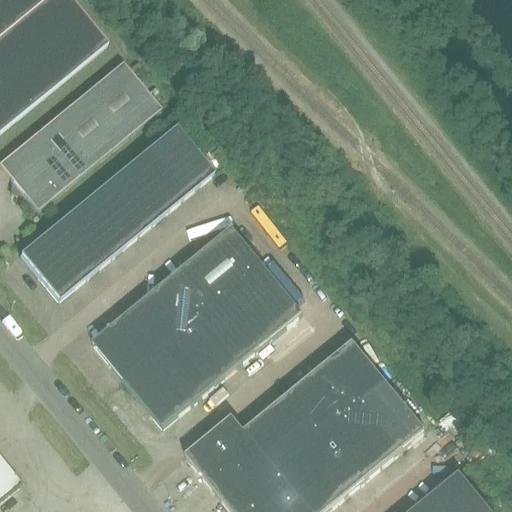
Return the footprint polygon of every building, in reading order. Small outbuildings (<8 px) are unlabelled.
[(0,0),(0,136),(107,49),(66,0),(0,0)] [(36,216),(160,114),(122,68),(0,167),(0,171),(12,186),(11,198),(22,199),(36,216)] [(159,145),(197,192),(213,179),(175,132),(159,145)] [(144,158),(182,204),(197,192),(159,145),(144,158)] [(120,176),(159,223),(182,204),(144,158),(120,176)] [(100,193),(138,240),(159,223),(120,176),(100,193)] [(100,193),(59,227),(98,273),(138,240),(100,193)] [(98,273),(59,227),(19,259),(58,306),(98,273)] [(232,234),(214,249),(245,287),(264,272),(232,234)] [(245,287),(214,249),(190,269),(221,307),(245,287)] [(221,307),(190,269),(170,285),(202,323),(221,307)] [(264,272),(245,287),(221,307),(260,354),(302,319),(264,272)] [(186,336),(202,323),(170,285),(155,298),(186,336)] [(171,348),(181,339),(186,336),(155,298),(139,310),(171,348)] [(202,323),(241,370),(260,354),(221,307),(202,323)] [(171,348),(139,310),(124,323),(155,361),(161,356),(171,348)] [(155,361),(124,323),(93,349),(124,387),(155,361)] [(181,339),(220,386),(241,370),(202,323),(186,336),(181,339)] [(181,339),(171,348),(161,356),(200,403),(220,386),(181,339)] [(358,413),(364,408),(387,389),(353,348),(324,372),(358,413)] [(161,356),(155,361),(124,387),(162,434),(200,403),(161,356)] [(340,427),(342,425),(358,413),(324,372),(307,386),(340,427)] [(340,427),(307,386),(289,400),(323,441),(326,439),(340,427)] [(364,408),(403,455),(425,436),(387,389),(364,408)] [(323,441),(289,400),(267,419),(300,460),(309,453),(323,441)] [(342,425),(381,473),(403,455),(364,408),(358,413),(342,425)] [(277,478),(300,460),(267,419),(244,437),(248,443),(264,462),(277,478)] [(185,462),(201,481),(248,443),(244,437),(232,423),(185,462)] [(340,427),(326,439),(365,486),(381,473),(342,425),(340,427)] [(309,453),(348,500),(365,486),(326,439),(323,441),(309,453)] [(248,443),(201,481),(217,500),(264,462),(248,443)] [(277,478),(280,481),(296,501),(305,511),(333,511),(348,500),(309,453),(300,460),(277,478)] [(264,462),(217,500),(226,511),(242,511),(280,481),(277,478),(264,462)] [(0,505),(20,489),(0,464),(0,505)] [(486,511),(460,479),(419,511),(486,511)] [(280,481),(242,511),(281,511),(296,501),(280,481)] [(281,511),(305,511),(296,501),(281,511)]
